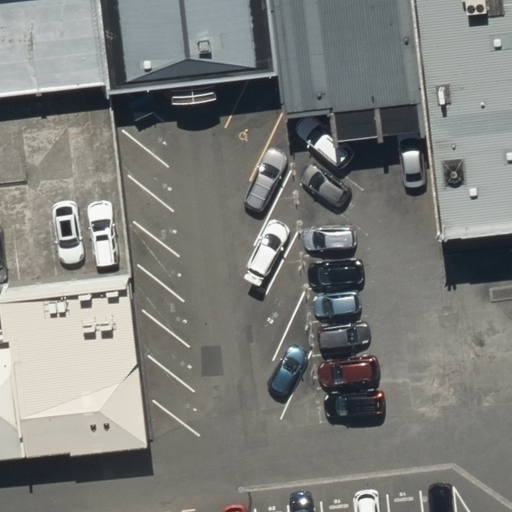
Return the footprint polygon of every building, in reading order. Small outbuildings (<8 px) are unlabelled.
[(0,0),(0,112),(115,100),(123,99),(111,0),(0,0)] [(111,0),(123,99),(272,82),(262,0),(111,0)] [(276,124),(416,108),(403,0),(262,0),(272,82),(276,124)] [(511,0),(403,0),(416,108),(430,232),(511,222),(511,0)] [(6,302),(0,302),(0,432),(152,417),(134,243),(1,256),(6,302)] [(66,511),(229,511),(189,485),(78,499),(66,511)]
